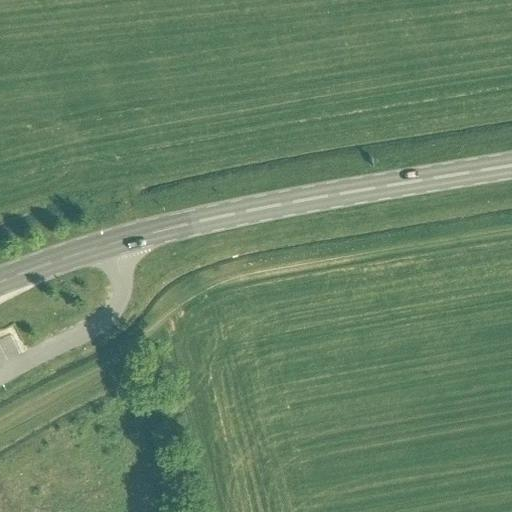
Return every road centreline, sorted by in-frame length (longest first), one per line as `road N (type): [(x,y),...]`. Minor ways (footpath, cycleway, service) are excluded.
road 1 (track): [(0,429),(121,364),(215,283),(511,232)]
road 2 (primary): [(0,281),(112,243),(275,206),(511,168)]
